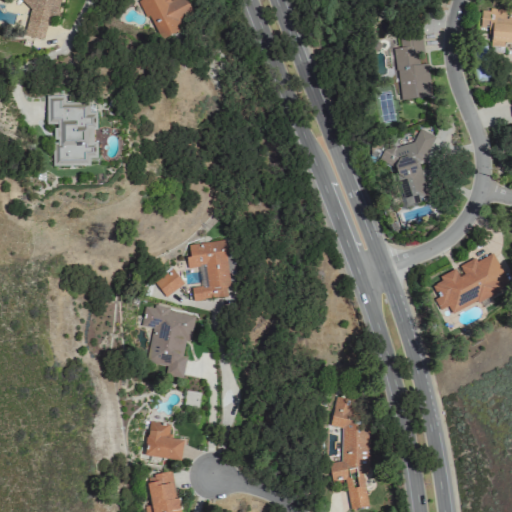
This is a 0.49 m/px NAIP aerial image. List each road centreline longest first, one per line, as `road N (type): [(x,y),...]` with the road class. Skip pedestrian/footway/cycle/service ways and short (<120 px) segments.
road 1 (residential): [(360,280),(445,239),(475,203),(479,147),(449,51),(457,0)]
road 2 (secondary): [(250,0),(360,280)]
road 3 (secondary): [(381,268),(275,0)]
road 4 (secondary): [(443,511),(435,444),(381,268)]
road 5 (secondary): [(360,280),(406,432),(418,511)]
